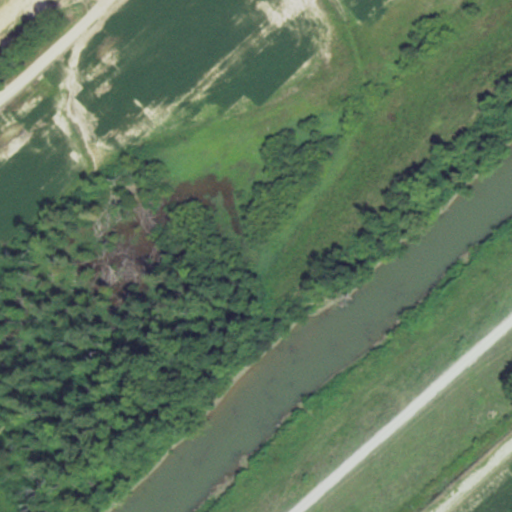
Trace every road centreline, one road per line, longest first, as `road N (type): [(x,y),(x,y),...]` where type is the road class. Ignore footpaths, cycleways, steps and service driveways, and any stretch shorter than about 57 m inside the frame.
road 1 (residential): [(296,511),(511,322)]
road 2 (residential): [(0,104),(38,81),(122,0)]
